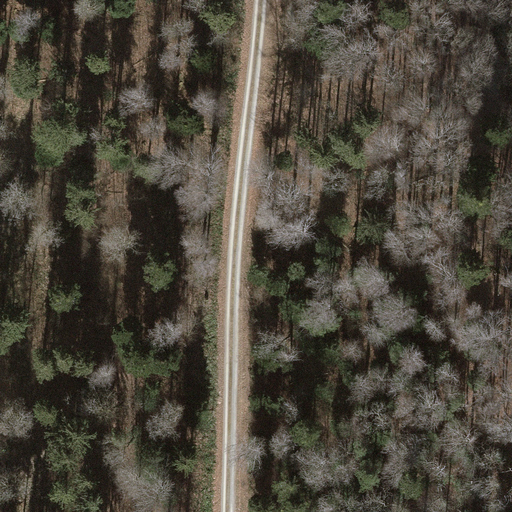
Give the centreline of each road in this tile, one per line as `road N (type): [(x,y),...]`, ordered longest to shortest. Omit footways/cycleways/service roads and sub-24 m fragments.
road 1 (track): [(251,0),(220,511)]
road 2 (track): [(59,511),(0,217)]
